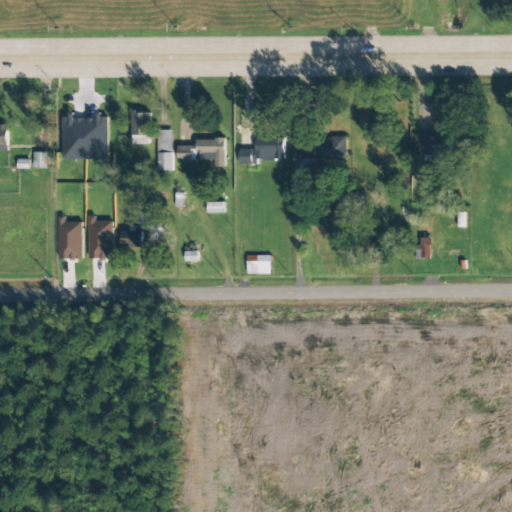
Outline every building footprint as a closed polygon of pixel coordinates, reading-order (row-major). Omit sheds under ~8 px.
[(132,144),(150,145),(150,112),(132,112),(132,144)] [(8,125),(0,125),(0,146),(8,146),(8,125)] [(158,171),(173,170),(172,131),(157,131),(158,171)] [(415,155),(450,155),(450,136),(415,136),(415,155)] [(258,164),(258,161),(285,160),(284,138),(256,139),(256,148),(239,149),(240,165),(258,164)] [(177,146),(178,161),(215,160),(215,167),(226,167),(226,139),(197,140),(197,146),(177,146)] [(297,158),(319,158),(318,141),(296,142),(297,158)] [(33,168),(47,168),(47,153),(33,153),(33,168)] [(224,203),(208,203),(208,213),(224,213),(224,203)] [(82,220),(59,220),(59,259),(83,259),(82,220)] [(113,220),(89,220),(90,259),(113,259),(113,220)] [(143,247),(143,231),(121,231),(122,248),(143,247)] [(430,238),(418,238),(418,259),(430,258),(430,238)] [(247,275),(271,274),(270,256),(247,256),(247,275)]
